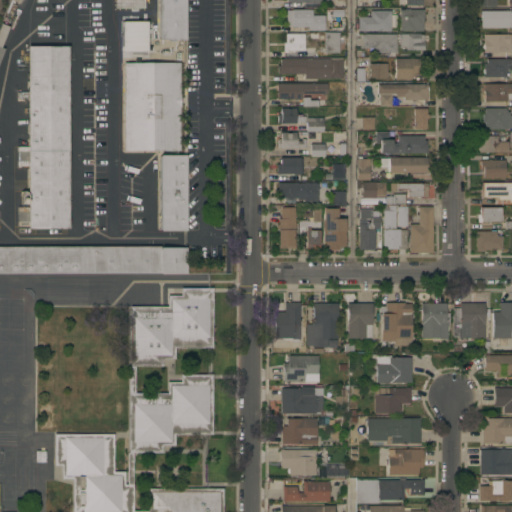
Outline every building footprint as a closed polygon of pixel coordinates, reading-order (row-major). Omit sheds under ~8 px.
[(113,9),(113,0),(144,0),(144,9),(113,9)] [(185,0),(185,40),(158,40),(158,0),(185,0)] [(343,21),(342,21),(342,26),(330,27),(330,21),(326,21),(325,9),(342,8),(343,21)] [(311,9),(311,14),(313,14),(313,16),(323,16),(323,29),(313,29),(313,32),(285,32),(285,9),(311,9)] [(422,9),(422,20),(420,20),(420,23),(422,23),(422,30),(399,30),(399,9),(422,9)] [(370,17),(370,11),(389,10),(390,31),(357,31),(357,17),(370,17)] [(510,11),(510,13),(511,13),(511,21),(510,21),(510,28),(479,28),(479,11),(510,11)] [(0,23),(8,26),(0,48),(3,49),(0,56),(0,23)] [(134,54),(120,54),(120,25),(134,25),(134,54)] [(150,54),(136,54),(136,25),(150,25),(150,54)] [(338,53),(323,53),(323,32),(338,32),(338,53)] [(303,33),(303,47),(314,47),(314,52),(316,52),(316,56),(293,57),(293,52),(282,53),(282,42),(285,42),(285,34),(303,33)] [(395,34),(395,53),(372,53),(372,48),(360,48),(360,34),(395,34)] [(419,34),(419,35),(423,35),(423,50),(404,50),(404,48),(398,48),(398,34),(419,34)] [(511,34),(511,44),(510,44),(510,52),(482,52),(482,34),(511,34)] [(68,229),(27,229),(27,204),(20,204),(20,191),(27,191),(26,46),(67,46),(68,229)] [(341,58),(341,78),(329,78),(303,79),(302,74),(275,74),(275,66),(279,66),(279,59),(341,58)] [(418,58),(418,72),(424,72),(424,81),(412,81),(412,76),(410,76),(410,79),(394,79),(394,58),(418,58)] [(511,59),(511,70),(507,70),(507,69),(504,69),(504,77),(482,77),(482,63),(485,63),(485,59),(511,59)] [(179,151),(123,151),(122,63),(179,63),(179,151)] [(386,63),(386,72),(387,72),(387,79),(368,79),(368,69),(367,69),(367,66),(368,66),(368,63),(386,63)] [(355,82),(355,68),(363,68),(364,82),(355,82)] [(326,83),(326,94),(300,94),(300,99),(276,99),(275,83),(326,83)] [(426,84),(426,100),(416,100),(416,101),(413,101),(413,100),(402,100),(402,97),(394,97),(394,94),(390,94),(390,106),(378,106),(378,94),(376,94),(376,84),(426,84)] [(511,84),(511,97),(511,100),(505,100),(505,102),(483,102),(483,84),(511,84)] [(295,108),(295,123),(276,123),(276,114),(280,114),(280,108),(295,108)] [(505,108),(505,109),(506,109),(506,111),(508,111),(508,115),(511,115),(511,129),(483,129),(483,122),(481,122),(481,113),(483,113),(483,108),(505,108)] [(426,114),(428,114),(428,119),(426,119),(426,129),(424,129),(424,130),(421,130),(421,129),(413,129),(413,109),(426,109),(426,114)] [(322,117),(322,131),(305,132),(305,117),(322,117)] [(373,129),(368,129),(368,130),(363,130),(363,129),(360,129),(360,117),(373,117),(373,129)] [(295,132),(295,141),(300,141),(300,139),(304,139),(304,147),(301,147),(301,148),(277,148),(277,139),(280,139),(279,132),(295,132)] [(387,132),(387,140),(390,140),(390,144),(394,144),(394,142),(396,142),(396,136),(422,135),(422,140),(425,140),(426,152),(378,153),(378,143),(375,143),(374,132),(387,132)] [(496,136),(496,141),(507,141),(507,152),(477,152),(477,149),(475,149),(475,138),(477,138),(477,136),(496,136)] [(323,144),(323,157),(309,157),(309,144),(323,144)] [(186,231),(158,231),(158,155),(186,155),(186,231)] [(426,157),(426,165),(427,165),(427,173),(388,173),(388,172),(385,172),(385,167),(378,167),(378,158),(388,158),(388,157),(426,157)] [(298,158),(298,164),(301,164),(301,173),(299,174),(299,175),(291,175),(291,174),(275,174),(275,164),(279,164),(279,158),(298,158)] [(365,159),(365,166),(368,166),(368,180),(355,180),(355,159),(365,159)] [(504,160),(504,178),(481,178),(481,172),(479,172),(479,160),(504,160)] [(335,164),(335,166),(344,166),(343,180),(332,180),(332,174),(331,174),(331,173),(329,173),(329,164),(335,164)] [(384,182),(384,196),(374,196),(374,198),(360,198),(360,188),(358,187),(358,184),(361,184),(361,182),(384,182)] [(316,183),(316,201),(302,201),(302,200),(296,200),(296,197),(276,197),(276,183),(316,183)] [(426,183),(426,197),(406,197),(406,189),(396,189),(396,193),(391,193),(391,191),(389,191),(389,183),(426,183)] [(511,183),(511,202),(505,202),(505,200),(495,200),(495,197),(481,197),(481,183),(511,183)] [(343,204),(331,204),(331,191),(343,191),(343,204)] [(391,196),(391,194),(404,194),(404,204),(384,205),(384,197),(391,196)] [(395,205),(395,229),(405,229),(405,249),(383,249),(383,246),(381,246),(381,229),(382,211),(388,211),(388,205),(395,205)] [(405,227),(395,227),(395,206),(405,206),(405,227)] [(294,207),(294,231),(293,231),(293,245),(294,245),(294,249),(277,249),(277,228),(275,228),(275,224),(277,224),(277,219),(279,219),(279,207),(294,207)] [(306,220),(306,221),(307,221),(307,217),(311,217),(311,207),(319,207),(319,228),(308,228),(305,228),(303,227),(303,234),(297,234),(297,220),(306,220)] [(431,253),(408,253),(408,224),(417,224),(417,207),(431,207),(431,253)] [(500,207),(500,214),(501,222),(476,223),(476,214),(480,214),(480,207),(500,207)] [(336,208),(336,219),(344,219),(344,230),(344,247),(338,247),(338,250),(328,250),(328,248),(322,248),(322,219),(323,219),(323,208),(336,208)] [(371,209),(371,217),(378,217),(378,229),(379,229),(379,249),(358,250),(357,218),(358,218),(358,209),(371,209)] [(318,245),(319,245),(318,249),(305,248),(305,228),(308,228),(308,230),(318,230),(318,245)] [(495,231),(495,236),(501,236),(501,250),(483,250),(484,251),(474,251),(474,231),(495,231)] [(0,247),(185,247),(185,275),(0,274),(0,247)] [(166,306),(166,295),(179,295),(179,288),(211,288),(211,348),(173,348),(173,359),(161,359),(161,367),(134,366),(134,392),(166,393),(166,382),(179,382),(179,374),(211,374),(211,435),(173,434),(173,446),(161,446),(161,453),(132,453),(132,510),(147,511),(147,488),(222,488),(221,511),(71,511),(71,479),(60,479),(60,465),(53,465),(53,434),(113,434),(112,471),(124,471),(123,484),(126,484),(126,453),(127,453),(127,367),(128,367),(129,306),(166,306)] [(283,312),(283,302),(298,302),(299,339),(298,339),(298,341),(273,341),(273,338),(272,312),(283,312)] [(403,302),(403,304),(410,304),(410,346),(392,346),(392,341),(380,341),(380,314),(385,314),(385,307),(384,307),(384,302),(403,302)] [(511,302),(511,337),(509,337),(509,339),(491,338),(491,311),(498,311),(498,305),(498,302),(511,302)] [(336,303),(336,338),(326,338),(326,347),(311,347),(311,345),(305,345),(305,324),(311,324),(311,303),(336,303)] [(371,303),(371,325),(371,338),(346,338),(346,303),(371,303)] [(445,303),(445,313),(448,313),(448,325),(446,325),(446,339),(437,339),(437,338),(420,338),(420,303),(445,303)] [(483,303),(483,338),(451,338),(451,308),(458,308),(458,303),(483,303)] [(316,355),(316,373),(317,373),(317,382),(302,382),(302,381),(282,381),(282,363),(286,363),(286,355),(316,355)] [(388,355),(388,357),(410,357),(410,376),(405,375),(404,383),(375,382),(375,355),(388,355)] [(511,355),(511,375),(503,375),(503,365),(498,365),(499,375),(495,375),(495,371),(483,371),(483,355),(511,355)] [(299,388),(314,387),(314,395),(321,395),(321,413),(314,413),(279,414),(279,388),(299,388)] [(404,388),(404,387),(408,387),(408,404),(399,404),(399,413),(373,413),(373,395),(373,388),(404,388)] [(492,387),(497,387),(497,388),(511,388),(511,413),(501,413),(501,403),(495,403),(495,406),(492,406),(492,387)] [(344,405),(333,405),(334,396),(338,396),(338,389),(345,389),(344,405)] [(315,418),(315,444),(300,444),(280,444),(280,426),(285,426),(285,418),(315,418)] [(418,418),(419,444),(396,444),(391,444),(384,444),(384,441),(365,441),(365,438),(363,438),(363,433),(365,433),(365,427),(363,427),(363,422),(365,422),(365,418),(418,418)] [(511,418),(511,444),(502,444),(502,443),(480,443),(480,425),(486,425),(486,418),(511,418)] [(499,449),(499,448),(503,448),(503,449),(511,449),(511,475),(478,475),(478,449),(499,449)] [(300,450),(308,450),(308,456),(314,456),(314,475),(287,475),(287,468),(287,465),(281,465),(281,468),(278,468),(279,449),(300,450)] [(421,449),(421,468),(416,468),(417,475),(387,475),(387,450),(421,449)] [(325,466),(324,475),(345,477),(346,468),(325,466)] [(355,478),(376,478),(376,480),(397,480),(397,478),(403,478),(403,479),(422,479),(422,494),(408,494),(407,488),(402,489),(402,499),(386,500),(386,501),(381,501),(381,500),(377,500),(377,503),(355,503),(355,478)] [(281,486),(296,486),(296,492),(301,492),(301,481),(328,481),(328,501),(284,501),(284,502),(281,502),(281,486)] [(478,486),(491,486),(491,481),(511,481),(511,499),(478,500),(478,486)]
